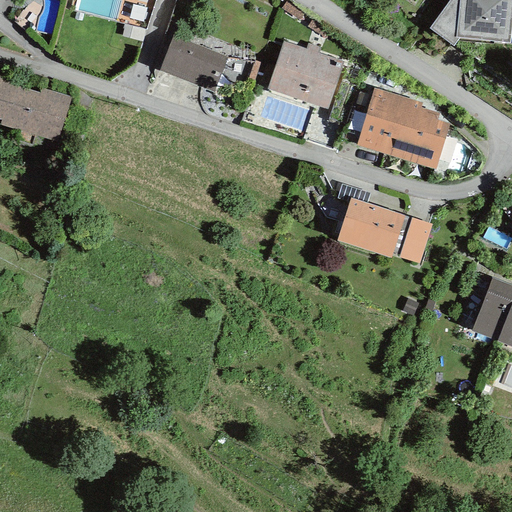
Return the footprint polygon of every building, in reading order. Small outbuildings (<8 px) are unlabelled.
[(511,0),(449,0),(429,29),(453,46),(459,38),(510,43),(511,20),(511,0)] [(228,57),(172,35),(158,71),(214,93),(228,57)] [(266,90),(327,110),(343,61),(317,52),(319,48),(308,44),(306,49),(282,41),(266,90)] [(0,124),(57,142),(71,98),(0,75),(0,124)] [(356,146),(435,169),(448,124),(437,121),(439,112),(420,107),(421,102),(373,88),(356,146)] [(350,198),(366,203),(369,193),(341,184),(337,199),(349,203),(350,198)] [(336,241),(390,258),(404,216),(366,203),(350,198),(349,203),(336,241)] [(432,225),(411,218),(398,258),(419,264),(432,225)] [(511,303),(511,285),(491,278),(470,331),(496,341),(511,303)] [(511,303),(496,341),(511,347),(511,303)]
